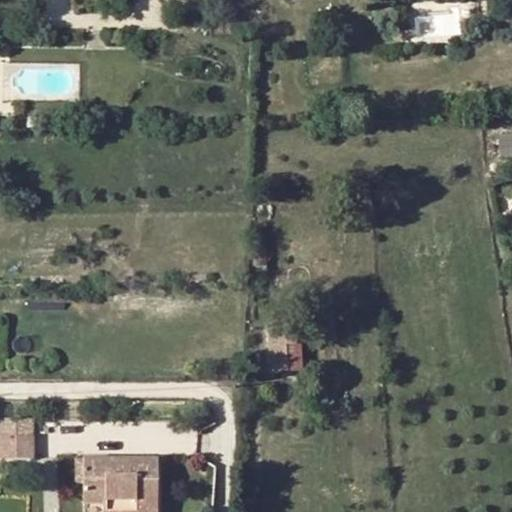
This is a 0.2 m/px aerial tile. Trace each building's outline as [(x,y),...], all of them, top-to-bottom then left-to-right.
[(255,267),(268,266),(267,241),(254,242),(255,267)] [(286,345),(297,344),(295,327),(269,328),(271,371),(288,371),(286,345)] [(0,435),(34,436),(33,424),(0,423),(0,435)] [(34,436),(0,435),(0,458),(34,458),(34,436)] [(134,511),(157,511),(157,458),(85,458),(85,502),(104,502),(104,511),(135,511),(134,511)]
